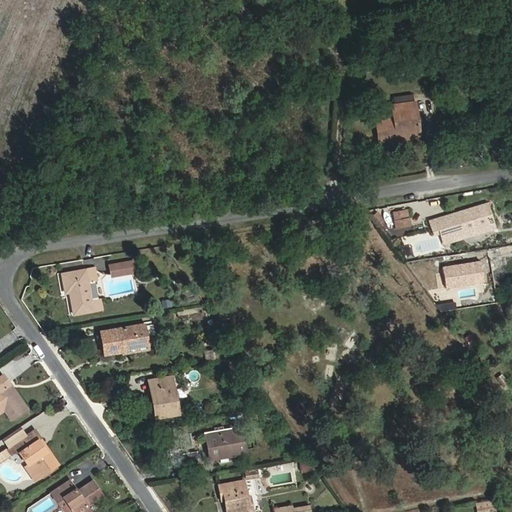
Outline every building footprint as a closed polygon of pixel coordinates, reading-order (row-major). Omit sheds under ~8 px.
[(418,130),(414,102),(392,105),(394,119),(376,121),(379,142),(397,140),(397,133),(418,130)] [(419,137),(418,130),(397,133),(397,140),(419,137)] [(493,226),(487,204),(429,221),(432,232),(439,229),(440,233),(443,241),(493,226)] [(410,225),(407,210),(393,213),(396,228),(410,225)] [(384,220),(377,212),(374,215),(380,223),(384,220)] [(133,272),(131,261),(112,265),(112,276),(133,272)] [(97,281),(95,268),(62,274),(65,293),(69,292),(74,314),(102,309),(100,298),(98,299),(95,281),(97,281)] [(148,344),(144,324),(100,332),(104,354),(122,351),(121,347),(129,345),(130,347),(148,344)] [(475,342),(469,335),(464,338),(470,346),(475,342)] [(148,349),(148,344),(130,347),(129,345),(121,347),(122,351),(122,353),(148,349)] [(217,358),(216,350),(205,351),(207,360),(217,358)] [(241,373),(238,360),(228,361),(230,375),(241,373)] [(509,384),(502,373),(496,378),(503,388),(509,384)] [(28,409),(10,382),(8,383),(3,375),(0,376),(0,412),(4,410),(11,421),(28,409)] [(179,414),(172,376),(152,380),(157,408),(153,409),(155,418),(179,414)] [(157,408),(152,380),(148,380),(153,409),(157,408)] [(245,454),(241,426),(231,428),(231,429),(224,431),(223,426),(214,427),(215,432),(207,434),(211,460),(220,458),(228,457),(245,454)] [(46,452),(38,440),(40,438),(35,430),(0,453),(0,461),(9,455),(12,454),(13,453),(15,452),(16,451),(18,450),(28,464),(32,461),(41,475),(58,464),(48,450),(46,452)] [(193,447),(191,433),(179,435),(181,449),(193,447)] [(48,450),(40,438),(38,440),(46,452),(48,450)] [(198,462),(197,451),(182,454),(184,465),(198,462)] [(41,475),(32,461),(28,464),(25,466),(34,480),(41,475)] [(315,470),(310,462),(299,464),(301,473),(315,470)] [(257,478),(256,470),(245,472),(246,480),(257,478)] [(102,495),(93,481),(77,491),(70,480),(51,493),(57,502),(58,501),(64,511),(91,511),(87,506),(102,495)] [(247,496),(244,480),(218,485),(220,496),(223,495),(224,501),(226,511),(248,511),(253,511),(251,501),(248,502),(247,496)] [(488,511),(495,511),(493,501),(476,504),(477,511),(487,509),(487,511),(488,511)]
